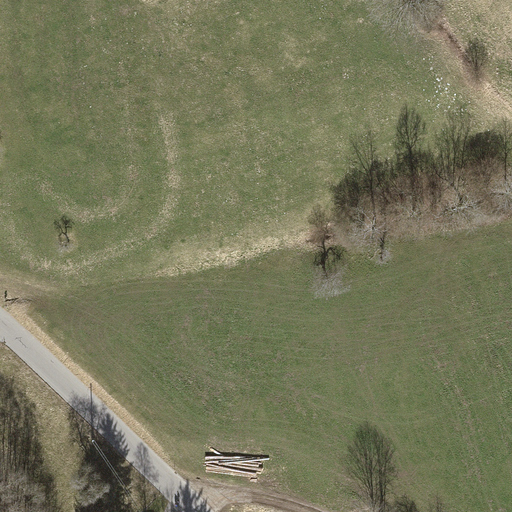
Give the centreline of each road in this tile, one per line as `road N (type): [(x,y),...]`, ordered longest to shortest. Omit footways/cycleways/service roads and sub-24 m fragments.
road 1 (tertiary): [(0,323),(198,511)]
road 2 (track): [(196,509),(237,492),(313,511)]
